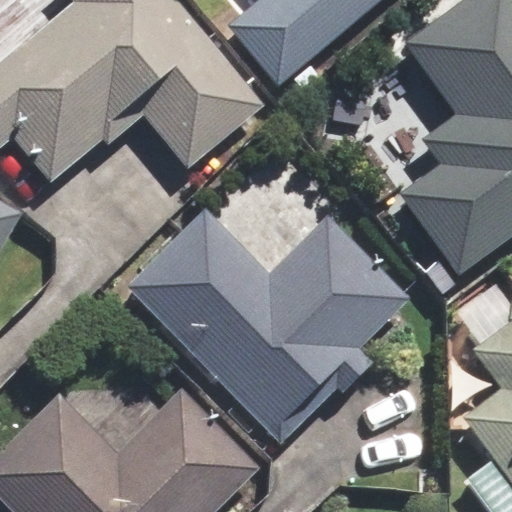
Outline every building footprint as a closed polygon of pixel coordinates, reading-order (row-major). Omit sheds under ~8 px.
[(261,109),(169,0),(65,0),(71,6),(0,65),(0,150),(11,141),(49,185),(98,144),(103,150),(142,117),(187,170),(261,109)] [(262,0),(224,33),(275,93),(385,0),(262,0)] [(454,280),(511,237),(511,0),(468,0),(402,49),(453,119),(418,145),(436,170),(395,199),(454,280)] [(0,247),(16,219),(0,209),(0,247)] [(202,215),(123,291),(274,445),(363,359),(355,351),(404,304),(324,221),(264,279),(202,215)] [(456,422),(511,496),(511,324),(470,356),(497,392),(456,422)] [(215,511),(255,474),(178,396),(115,457),(57,397),(0,452),(0,511),(215,511)]
